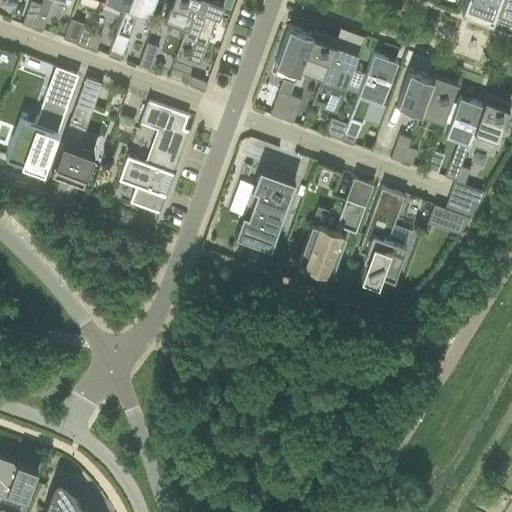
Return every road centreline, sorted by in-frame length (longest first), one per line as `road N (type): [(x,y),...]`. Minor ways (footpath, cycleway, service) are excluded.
road 1 (residential): [(0,31),(230,115)]
road 2 (residential): [(230,115),(450,197)]
road 3 (residential): [(162,511),(107,354)]
road 4 (residential): [(107,354),(0,234)]
road 5 (residential): [(230,115),(183,245)]
road 6 (unclassified): [(107,354),(139,337),(183,245)]
road 7 (residential): [(273,0),(230,115)]
